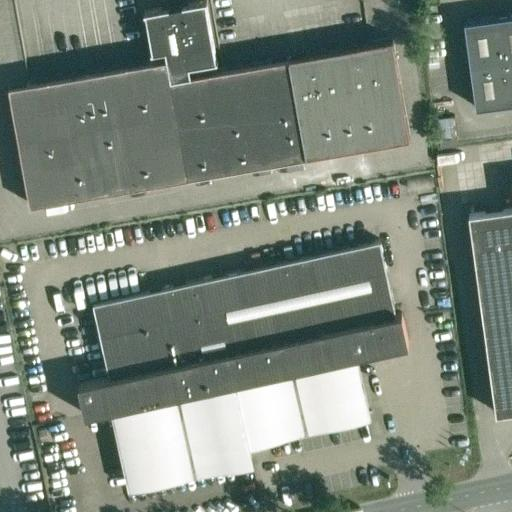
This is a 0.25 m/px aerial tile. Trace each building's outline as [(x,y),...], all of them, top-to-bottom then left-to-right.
[(155,0),(156,1),(161,0),(167,0),(169,6),(144,10),(144,12),(146,11),(152,49),(151,49),(151,51),(166,48),(167,57),(9,85),(30,204),(189,176),(410,137),(392,38),(191,73),(190,64),(217,59),(217,58),(216,58),(206,1),(207,1),(206,0),(201,0),(182,3),(181,0),(155,0)] [(502,59),(511,57),(511,13),(496,15),(502,59)] [(470,63),(502,59),(496,15),(464,20),(470,63)] [(508,103),(511,101),(511,57),(502,59),(508,103)] [(508,103),(502,59),(470,63),(476,107),(508,103)] [(511,205),(469,212),(496,412),(511,409),(511,205)] [(404,349),(403,344),(409,343),(402,311),(396,313),(380,238),(93,301),(110,376),(78,383),(85,414),(116,407),(133,482),(252,455),(249,440),(366,414),(353,355),(368,352),(369,357),(404,349)]
